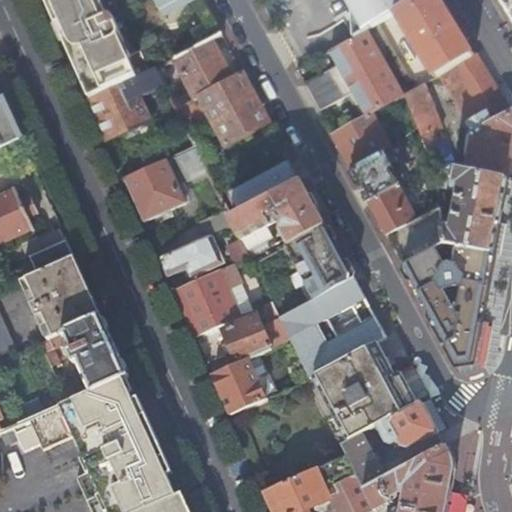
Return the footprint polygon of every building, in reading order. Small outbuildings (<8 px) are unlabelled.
[(140,54),(130,58),(112,18),(108,20),(98,0),(43,0),(89,103),(150,75),(140,54)] [(152,0),(159,13),(184,0),(152,0)] [(352,0),(372,32),(380,27),(397,16),(423,0),(352,0)] [(423,0),(397,16),(416,49),(420,46),(423,51),(419,54),(435,81),(439,79),(476,56),(441,0),(423,0)] [(511,0),(500,0),(511,18),(511,0)] [(372,32),(368,34),(404,99),(417,92),(380,27),(372,32)] [(404,99),(368,34),(330,55),(337,69),(305,86),(320,114),(353,96),(367,120),(373,116),(404,99)] [(232,81),(211,43),(173,63),(193,102),(198,99),(232,81)] [(511,114),(476,56),(439,79),(473,138),(469,137),(468,141),(472,142),(467,174),(507,182),(511,152),(511,114)] [(163,85),(157,72),(150,75),(89,103),(107,143),(149,124),(136,96),(163,85)] [(232,81),(198,99),(225,149),(269,126),(242,76),(232,81)] [(417,92),(404,99),(418,129),(417,130),(433,169),(435,169),(457,172),(439,133),(442,131),(425,87),(417,92)] [(0,151),(14,146),(21,142),(4,104),(0,105),(0,151)] [(391,150),(373,116),(367,120),(333,138),(351,171),(387,151),(391,150)] [(192,143),(188,135),(163,147),(170,162),(196,150),(192,143)] [(203,137),(192,143),(196,150),(203,165),(213,160),(203,137)] [(404,185),(387,151),(351,171),(369,203),(398,188),(404,185)] [(185,205),(166,164),(125,183),(144,225),(185,205)] [(242,217),(301,184),(291,164),(230,198),(242,217)] [(493,256),(507,182),(467,174),(457,172),(435,169),(438,189),(459,193),(457,206),(461,207),(461,209),(459,208),(458,214),(456,214),(453,228),(443,227),(446,247),(457,249),(493,256)] [(419,177),(404,185),(409,193),(422,186),(419,177)] [(288,249),(325,228),(301,184),(242,217),(231,222),(235,229),(241,242),(283,219),(289,229),(280,234),(288,249)] [(11,190),(13,194),(0,199),(0,247),(31,234),(33,238),(36,236),(24,209),(14,188),(11,190)] [(406,202),(398,188),(369,203),(385,234),(414,218),(409,209),(412,207),(409,201),(406,202)] [(441,210),(388,239),(405,270),(437,252),(446,247),(443,227),(441,210)] [(231,222),(227,214),(200,227),(207,242),(211,240),(220,236),(235,229),(231,222)] [(288,249),(286,250),(315,303),(354,282),(325,228),(288,249)] [(241,242),(235,229),(220,236),(235,268),(250,261),(241,242)] [(222,266),(211,240),(207,242),(161,263),(168,279),(187,270),(191,280),(222,266)] [(30,259),(38,276),(75,260),(67,243),(30,259)] [(457,249),(453,270),(447,271),(437,252),(405,270),(458,367),(473,365),(493,256),(457,249)] [(22,284),(48,343),(102,320),(75,260),(38,276),(22,284)] [(195,339),(239,320),(227,293),(241,286),(233,268),(175,294),(195,339)] [(376,347),(387,341),(377,324),(326,351),(315,327),(365,301),(354,282),(315,303),(279,321),(290,344),(305,372),(309,382),(320,376),(376,347)] [(279,321),(272,305),(264,309),(272,326),(262,330),(256,318),(223,333),(232,354),(224,357),(231,371),(248,363),(290,344),(279,321)] [(0,316),(0,364),(17,357),(0,316)] [(74,355),(92,395),(124,382),(129,379),(102,320),(48,343),(41,346),(45,355),(30,362),(38,378),(53,372),(51,369),(59,365),(53,352),(66,347),(69,356),(74,355)] [(374,432),(421,405),(417,407),(408,390),(399,375),(393,378),(376,347),(320,376),(327,389),(321,393),(336,420),(328,425),(342,450),(343,449),(364,438),(374,432)] [(266,402),(248,363),(231,371),(214,379),(231,418),(266,402)] [(309,382),(305,372),(275,386),(272,392),(275,398),(309,382)] [(68,406),(76,402),(66,380),(58,383),(68,406)] [(147,511),(177,499),(168,478),(173,475),(138,399),(133,402),(124,382),(92,395),(76,402),(68,406),(13,429),(23,453),(40,446),(42,452),(74,439),(83,459),(90,473),(76,481),(90,511),(147,511)] [(434,429),(421,405),(374,432),(377,438),(382,437),(386,446),(392,447),(399,444),(402,449),(409,452),(438,436),(434,429)] [(364,438),(343,449),(348,459),(365,493),(387,481),(364,438)] [(445,511),(446,507),(451,482),(452,473),(452,464),(450,459),(446,449),(387,481),(365,493),(374,511),(377,511),(388,507),(390,500),(400,495),(405,496),(401,511),(396,511),(395,511),(445,511)] [(374,511),(365,493),(348,459),(266,495),(273,511),(311,511),(331,504),(334,511),(374,511)] [(189,511),(183,497),(177,499),(147,511),(189,511)]
